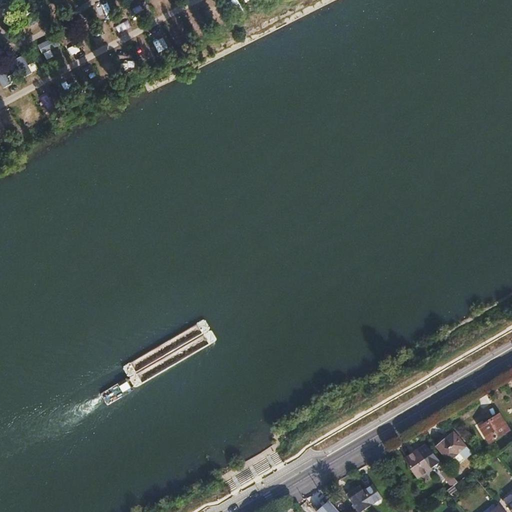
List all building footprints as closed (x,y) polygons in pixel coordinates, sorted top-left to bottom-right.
[(0,0),(0,8),(4,10),(9,0),(0,0)] [(134,15),(147,11),(144,4),(131,8),(134,15)] [(220,4),(209,8),(212,19),(224,15),(220,4)] [(179,44),(184,41),(178,30),(173,33),(179,44)] [(53,40),(41,43),(46,59),(57,56),(53,40)] [(0,79),(4,89),(13,84),(5,67),(0,69),(0,79)] [(499,415),(480,427),(490,443),(509,431),(499,415)] [(453,433),(437,447),(449,462),(459,453),(465,459),(472,453),(453,433)] [(427,445),(406,459),(419,477),(435,466),(452,487),(458,482),(427,445)] [(347,494),(349,498),(362,490),(359,485),(347,494)] [(362,490),(349,498),(358,511),(359,511),(372,504),(377,505),(381,503),(381,498),(372,485),(363,491),(362,490)] [(340,511),(330,501),(317,511),(340,511)]
